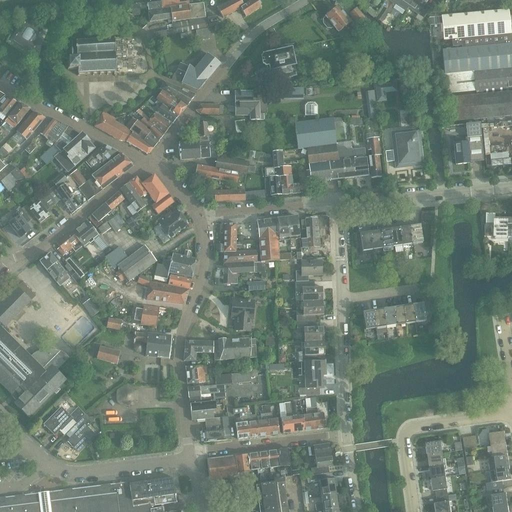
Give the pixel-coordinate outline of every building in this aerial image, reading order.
[(161,4),(164,21),(171,20),(172,23),(206,19),(204,5),(189,7),(189,3),(180,4),(179,0),(161,2),(161,4)] [(256,0),(253,0),(244,6),(241,0),(236,0),(217,9),(223,19),(237,11),(237,12),(240,10),(246,18),(262,8),(260,5),(261,3),(259,1),(257,1),(256,0)] [(408,8),(413,0),(391,0),(390,3),(405,13),(408,8)] [(413,0),(408,8),(418,15),(415,19),(421,23),(430,9),(425,6),(428,0),(413,0)] [(164,21),(161,4),(151,5),(151,12),(148,12),(150,23),(164,21)] [(131,7),(132,16),(140,14),(139,5),(131,7)] [(334,28),(338,33),(351,23),(338,8),(330,14),(329,14),(327,15),(327,17),(326,18),(324,20),(323,24),(327,29),(331,30),(334,28)] [(376,20),(382,23),(390,12),(384,8),(376,20)] [(350,16),(358,25),(364,20),(356,10),(350,16)] [(509,10),(443,17),(445,40),(452,39),(453,50),(511,44),(511,34),(509,10)] [(174,35),(196,31),(208,29),(206,20),(172,25),(174,35)] [(42,31),(27,21),(13,41),(32,53),(37,45),(34,43),(37,39),(42,31)] [(208,29),(196,31),(198,42),(209,40),(208,29)] [(67,60),(68,71),(77,70),(78,75),(116,74),(114,40),(113,38),(106,39),(106,41),(77,42),(74,40),(69,40),(66,43),(66,57),(68,57),(68,60),(67,60)] [(444,75),(511,68),(511,44),(453,50),(442,51),(444,75)] [(264,66),(266,67),(271,66),(272,70),(270,71),(273,82),(296,77),(294,67),(295,66),(292,50),(291,50),(290,46),(281,48),(282,52),(263,56),(262,58),(264,66)] [(183,79),(181,84),(197,91),(200,90),(221,65),(208,55),(194,71),(189,67),(186,74),(177,70),(174,75),(184,79),(183,79)] [(445,76),(446,95),(475,91),(511,87),(511,69),(474,73),(445,76)] [(172,80),(181,84),(183,79),(174,76),(172,80)] [(162,92),(186,108),(187,108),(187,107),(196,96),(164,83),(160,90),(162,92)] [(386,101),(385,93),(384,85),(376,86),(378,102),(386,101)] [(305,99),(305,87),(285,88),(286,100),(305,99)] [(375,90),(366,92),(370,118),(379,117),(375,90)] [(0,92),(0,112),(6,117),(18,103),(5,95),(4,95),(0,92)] [(156,100),(178,118),(186,108),(162,92),(156,100)] [(511,92),(446,99),(449,123),(511,116),(511,92)] [(251,116),(251,121),(264,121),(264,116),(258,116),(258,104),(253,104),(253,93),(235,93),(235,116),(251,116)] [(178,118),(156,100),(153,97),(148,102),(154,107),(156,104),(160,108),(157,113),(167,119),(166,121),(172,125),(178,118)] [(5,122),(13,130),(15,127),(30,109),(20,104),(19,104),(8,118),(5,122)] [(157,128),(164,136),(172,125),(166,121),(156,114),(144,105),(136,113),(143,120),(148,124),(152,126),(157,128)] [(223,107),(219,107),(219,106),(201,106),(196,112),(201,115),(219,115),(223,115),(223,107)] [(17,133),(26,141),(45,119),(34,113),(17,133)] [(129,132),(125,129),(114,122),(115,120),(113,119),(103,113),(95,127),(119,141),(126,143),(127,142),(132,134),(129,132)] [(40,134),(55,146),(68,128),(61,124),(60,126),(57,124),(56,122),(54,121),(53,121),(51,119),(40,134)] [(129,132),(132,134),(153,149),(158,143),(151,136),(151,135),(146,130),(146,129),(132,119),(125,129),(129,132)] [(333,120),(295,124),(298,150),(307,149),(311,183),(355,178),(352,150),(347,150),(343,147),(336,148),(336,145),(334,127),(342,126),(341,119),(333,120)] [(151,136),(158,143),(164,136),(157,128),(152,126),(148,124),(143,120),(140,124),(146,129),(146,130),(148,132),(151,135),(151,136)] [(235,123),(236,134),(246,133),(244,121),(235,123)] [(179,144),(180,161),(210,159),(208,132),(212,132),(213,130),(213,128),(211,127),(208,127),(208,123),(199,123),(200,142),(179,144)] [(480,123),(466,125),(468,143),(454,144),(454,152),(452,153),(453,160),(455,160),(456,165),(470,164),(468,151),(483,149),(480,123)] [(483,124),(484,141),(508,140),(508,124),(483,124)] [(68,128),(55,146),(41,158),(47,165),(54,159),(55,157),(79,136),(72,130),(72,129),(68,128)] [(409,131),(391,133),(394,151),(396,169),(405,168),(414,167),(423,166),(419,130),(409,131)] [(149,154),(153,149),(132,134),(127,142),(147,154),(149,154)] [(55,157),(54,159),(68,174),(71,171),(70,169),(74,166),(75,166),(87,156),(94,150),(89,144),(87,145),(86,144),(88,142),(82,135),(80,137),(79,136),(55,157)] [(367,140),(368,152),(372,151),(373,157),(369,157),(371,179),(381,178),(379,156),(381,156),(380,148),(379,138),(367,140)] [(25,151),(29,155),(36,148),(32,144),(25,151)] [(85,162),(94,172),(117,152),(104,145),(103,146),(104,146),(85,162)] [(365,149),(352,150),(355,178),(369,177),(367,159),(366,159),(365,149)] [(279,169),(283,168),(282,153),(273,154),(275,169),(269,170),(271,197),(272,197),(272,198),(279,197),(279,196),(282,195),(281,185),(283,185),(282,183),(282,184),(281,182),(280,178),(283,178),(282,176),(280,176),(279,169)] [(78,189),(87,202),(103,190),(134,166),(133,166),(121,154),(92,177),(93,178),(80,188),(78,189)] [(215,169),(247,175),(248,163),(217,158),(215,169)] [(195,176),(237,184),(239,174),(215,169),(197,165),(195,176)] [(25,183),(28,181),(17,168),(10,174),(16,181),(25,179),(27,181),(25,183)] [(281,185),(282,195),(300,194),(299,186),(292,186),(290,168),(283,169),(283,168),(279,169),(280,176),(282,176),(283,178),(280,178),(281,182),(282,184),(282,183),(283,185),(281,185)] [(56,186),(47,193),(56,204),(61,200),(72,215),(81,208),(80,207),(87,202),(78,189),(80,188),(70,176),(66,179),(62,175),(53,183),(56,186)] [(129,183),(141,199),(147,194),(156,204),(152,207),(158,215),(174,203),(154,176),(142,185),(137,178),(129,183)] [(141,199),(129,183),(120,190),(137,214),(146,207),(140,199),(141,199)] [(215,192),(215,202),(245,201),(244,191),(215,192)] [(110,212),(111,214),(112,213),(114,216),(118,212),(115,208),(124,200),(119,192),(105,204),(111,212),(110,212)] [(43,196),(51,207),(56,204),(47,193),(43,196)] [(38,200),(39,201),(46,211),(51,207),(43,196),(38,200)] [(26,206),(22,209),(31,221),(35,218),(40,224),(50,216),(46,211),(39,201),(29,209),(26,206)] [(111,212),(105,204),(89,219),(97,228),(102,224),(100,222),(109,213),(110,215),(111,214),(110,212),(111,212)] [(31,221),(22,209),(16,214),(19,217),(9,224),(20,239),(30,231),(26,225),(31,221)] [(159,225),(169,239),(188,225),(177,211),(159,225)] [(119,215),(108,223),(115,232),(126,225),(119,215)] [(495,238),(508,238),(508,220),(499,220),(500,215),(496,215),(496,225),(486,224),(486,237),(492,237),(495,237),(495,238)] [(290,240),(288,219),(286,219),(285,218),(283,219),(281,220),(278,220),(280,242),(290,240)] [(288,219),(290,240),(300,239),(298,218),(294,218),(293,218),(290,218),(289,219),(288,219)] [(307,240),(302,240),(302,248),(319,247),(318,218),(306,219),(306,221),(302,221),(302,231),(307,230),(307,240)] [(260,251),(261,264),(265,264),(265,263),(279,262),(279,255),(276,220),(258,222),(260,238),(259,238),(260,251)] [(72,232),(83,247),(85,249),(99,237),(86,221),(72,232)] [(106,224),(99,230),(103,235),(110,229),(106,224)] [(224,253),(224,254),(236,253),(236,248),(241,248),(241,243),(236,243),(237,224),(220,226),(220,234),(225,234),(225,246),(217,245),(217,253),(224,253)] [(410,228),(412,244),(423,243),(420,226),(410,228)] [(410,228),(399,229),(402,246),(412,244),(410,228)] [(389,231),(392,247),(402,246),(399,229),(389,231)] [(379,232),(382,249),(382,252),(392,251),(392,247),(389,231),(379,232)] [(72,232),(64,238),(73,249),(72,249),(75,253),(83,247),(72,232)] [(379,232),(370,233),(372,250),(382,249),(379,232)] [(372,250),(370,233),(360,235),(363,252),(372,250)] [(73,249),(64,238),(57,244),(60,248),(58,250),(63,257),(65,255),(72,249),(73,249)] [(118,267),(129,282),(156,262),(145,246),(128,259),(120,247),(105,258),(114,270),(118,267)] [(154,280),(167,283),(169,273),(192,278),(196,260),(189,258),(190,252),(185,251),(184,257),(173,255),(172,258),(168,257),(167,262),(163,261),(162,266),(158,265),(154,280)] [(257,252),(236,253),(224,254),(224,265),(234,265),(254,264),(258,264),(261,264),(260,251),(257,252)] [(70,279),(50,255),(40,263),(60,288),(70,279)] [(69,259),(66,262),(81,279),(84,276),(69,259)] [(99,269),(108,278),(115,272),(107,261),(99,269)] [(296,272),(296,282),(308,282),(308,276),(322,276),(321,261),(301,262),(302,272),(296,272)] [(234,265),(235,274),(237,274),(261,273),(262,279),(266,279),(265,263),(265,264),(261,264),(258,264),(254,264),(234,265)] [(235,274),(234,265),(224,265),(223,285),(231,285),(234,284),(234,285),(237,285),(237,274),(235,274)] [(91,272),(86,276),(104,301),(110,297),(91,272)] [(147,301),(185,305),(189,291),(150,283),(151,280),(142,276),(138,283),(149,286),(147,301)] [(169,286),(189,290),(191,281),(171,277),(169,286)] [(249,283),(249,291),(265,290),(265,282),(249,283)] [(302,292),(303,303),(323,302),(322,288),(314,288),(314,282),(308,282),(296,282),(295,282),(295,293),(302,292)] [(64,362),(68,359),(68,358),(64,362),(57,355),(60,352),(59,352),(53,350),(47,349),(41,351),(35,353),(30,357),(28,360),(25,356),(26,355),(1,330),(4,327),(4,328),(5,327),(6,327),(35,297),(22,283),(0,304),(0,383),(12,395),(12,394),(18,400),(14,404),(29,418),(66,380),(56,370),(64,362)] [(92,298),(84,303),(92,317),(100,312),(92,298)] [(235,331),(250,332),(251,320),(253,320),(254,302),(232,300),(231,319),(236,319),(235,331)] [(296,313),(296,323),(313,323),(313,322),(313,316),(323,316),(323,302),(303,303),(303,313),(296,313)] [(413,306),(415,323),(425,321),(423,304),(413,306)] [(134,306),(131,324),(136,325),(140,325),(157,327),(159,312),(166,313),(167,310),(144,307),(143,308),(134,306)] [(413,306),(403,307),(405,324),(415,323),(413,306)] [(393,309),(395,326),(396,329),(398,329),(398,325),(405,324),(403,307),(393,309)] [(383,310),(385,327),(395,326),(393,309),(383,310)] [(383,310),(373,312),(375,328),(385,327),(383,310)] [(375,328),(373,312),(363,313),(365,330),(375,328)] [(107,328),(120,330),(122,322),(108,319),(107,328)] [(313,323),(296,323),(297,333),(304,333),(304,343),(324,342),(324,328),(313,328),(313,323)] [(146,357),(169,359),(171,336),(148,334),(135,333),(134,342),(147,343),(146,357)] [(266,346),(275,346),(275,338),(266,338),(266,346)] [(214,342),(215,361),(256,358),(255,340),(248,340),(226,341),(226,340),(218,341),(218,342),(214,342)] [(196,361),(196,354),(208,354),(207,366),(213,366),(214,354),(213,342),(186,342),(184,362),(196,361)] [(305,363),(314,362),(314,356),(324,356),(324,342),(304,343),(304,353),(298,353),(298,363),(305,363)] [(97,359),(117,364),(120,352),(100,347),(97,359)] [(314,362),(305,363),(306,389),(299,389),(299,396),(320,396),(319,389),(323,389),(322,376),(325,376),(325,361),(324,361),(324,362),(320,362),(314,362)] [(186,368),(188,385),(205,383),(205,377),(207,377),(206,366),(186,368)] [(216,386),(188,389),(190,402),(201,401),(201,396),(213,394),(214,400),(225,399),(224,385),(233,384),(251,383),(251,378),(250,373),(232,375),(215,377),(216,386)] [(118,405),(129,405),(129,401),(139,401),(138,386),(118,387),(118,405)] [(313,431),(310,399),(305,400),(307,409),(305,409),(306,416),(301,417),(303,432),(313,431)] [(310,399),(313,431),(324,429),(329,428),(327,413),(322,414),(317,414),(316,408),(315,399),(310,399)] [(205,420),(206,428),(223,426),(222,418),(214,419),(213,410),(217,410),(216,402),(190,404),(191,413),(192,421),(205,420)] [(289,404),(293,433),(303,432),(301,417),(298,417),(296,403),(289,404)] [(293,433),(289,404),(280,405),(282,419),(281,419),(282,434),(293,433)] [(76,424),(84,416),(85,415),(78,408),(69,417),(61,408),(44,425),(55,435),(71,419),(76,424)] [(248,438),(245,409),(245,408),(233,410),(234,415),(240,414),(240,418),(241,424),(236,425),(238,440),(248,438)] [(245,409),(248,438),(258,437),(257,422),(252,423),(251,416),(251,413),(249,413),(249,408),(245,409)] [(257,422),(258,437),(269,436),(266,414),(261,415),(262,421),(257,422)] [(266,414),(269,436),(279,435),(278,419),(273,420),(272,414),(266,414)] [(84,416),(76,424),(74,426),(79,431),(67,442),(78,452),(95,435),(85,425),(89,421),(84,416)] [(223,426),(206,428),(207,431),(202,431),(205,443),(231,441),(228,417),(222,418),(223,426)] [(490,435),(492,447),(506,445),(505,433),(490,435)] [(469,438),(471,450),(478,449),(476,437),(469,438)] [(471,450),(469,438),(463,439),(465,451),(471,450)] [(427,444),(428,457),(443,455),(441,442),(426,444),(426,445),(427,444)] [(323,468),(328,467),(332,467),(331,462),(332,462),(332,458),(331,458),(329,445),(308,448),(309,457),(315,456),(316,460),(314,460),(315,465),(316,465),(317,468),(311,469),(312,476),(324,474),(323,468)] [(492,447),(493,459),(508,457),(506,445),(492,447)] [(277,451),(280,471),(282,471),(282,467),(290,466),(288,450),(277,451)] [(268,452),(270,469),(270,468),(271,473),(274,472),(273,468),(278,468),(278,471),(280,471),(277,451),(268,452)] [(258,454),(261,474),(262,473),(262,469),(270,469),(268,452),(258,454)] [(261,474),(258,454),(247,455),(249,471),(258,470),(258,474),(261,474)] [(235,456),(237,474),(250,472),(249,471),(247,455),(235,456)] [(428,457),(430,469),(445,466),(443,455),(428,457)] [(237,474),(235,456),(208,459),(207,459),(207,461),(208,460),(209,460),(210,469),(209,470),(209,469),(208,469),(208,471),(209,471),(209,470),(210,470),(211,480),(210,480),(210,479),(209,480),(210,481),(211,481),(211,480),(232,477),(232,474),(237,474)] [(508,457),(493,459),(495,471),(510,469),(508,457)] [(430,469),(432,481),(447,478),(445,466),(430,469)] [(491,483),(492,490),(504,488),(503,482),(511,481),(511,480),(510,469),(495,471),(497,483),(491,483)] [(319,482),(321,497),(336,495),(338,495),(338,494),(336,494),(334,480),(335,480),(335,479),(324,481),(323,475),(309,477),(310,483),(319,482)] [(256,486),(252,487),(254,500),(256,511),(255,511),(288,511),(284,478),(284,477),(273,479),(274,483),(256,486)] [(130,484),(129,484),(133,508),(138,507),(149,505),(148,499),(175,495),(175,494),(172,479),(173,479),(173,478),(172,478),(172,479),(165,479),(137,483),(137,484),(130,485),(130,484)] [(447,478),(432,481),(433,491),(433,492),(436,492),(437,499),(449,497),(447,490),(448,490),(447,478)] [(129,482),(125,483),(129,511),(138,510),(138,507),(133,508),(129,484),(129,482)] [(125,483),(115,484),(118,511),(138,511),(138,510),(129,511),(125,483)] [(48,492),(49,502),(49,511),(118,511),(115,484),(48,492)] [(504,488),(492,490),(493,496),(492,496),(494,509),(508,507),(507,494),(504,494),(504,488)] [(10,497),(11,511),(41,511),(39,493),(10,497)] [(138,507),(138,510),(138,511),(164,511),(164,507),(150,509),(150,507),(176,503),(175,495),(148,499),(149,505),(138,507)] [(338,509),(336,495),(321,497),(322,504),(316,505),(316,511),(319,511),(323,511),(338,510),(340,510),(340,509),(338,509)] [(0,511),(11,511),(10,497),(1,498),(2,511),(0,511)] [(449,497),(437,499),(437,504),(435,504),(435,505),(436,511),(451,511),(450,502),(449,502),(449,497)]
